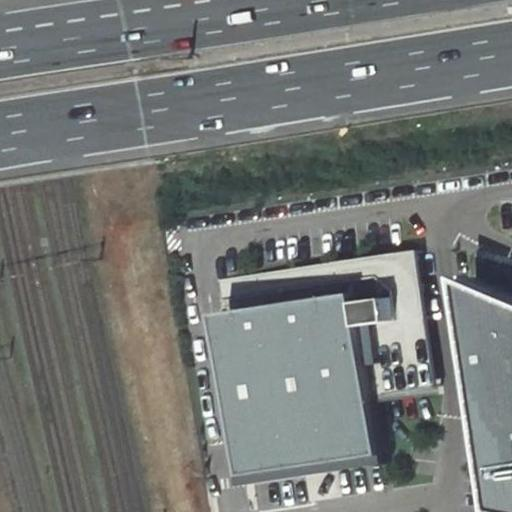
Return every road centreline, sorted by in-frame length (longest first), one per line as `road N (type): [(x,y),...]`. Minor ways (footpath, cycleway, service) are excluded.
road 1 (trunk): [(0,127),(511,45)]
road 2 (trunk): [(319,7),(0,59)]
